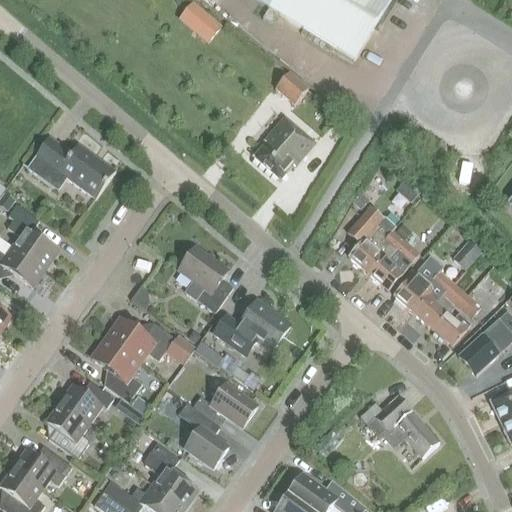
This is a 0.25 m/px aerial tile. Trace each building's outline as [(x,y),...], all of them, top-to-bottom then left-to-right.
[(251,0),(354,62),(391,0),(251,0)] [(208,45),(220,32),(191,8),(180,21),(208,45)] [(307,92),(288,76),(274,91),(294,108),(307,92)] [(298,166),(315,146),(284,120),(263,144),(265,146),(252,161),(279,184),(296,164),(298,166)] [(67,182),(95,202),(115,175),(77,148),(70,158),(47,142),(26,172),(58,194),(67,182)] [(462,165),(458,185),(468,187),(472,167),(462,165)] [(13,203),(2,195),(0,197),(0,211),(5,215),(13,203)] [(367,203),(358,196),(349,205),(358,213),(367,203)] [(44,273),(57,255),(31,236),(39,224),(16,208),(7,220),(12,223),(6,231),(19,240),(12,250),(44,273)] [(381,219),(380,220),(369,211),(347,236),(360,247),(348,261),(367,278),(382,260),(388,266),(405,246),(390,233),(393,230),(381,219)] [(395,234),(404,242),(411,235),(402,227),(395,234)] [(479,255),(466,243),(450,262),(463,273),(479,255)] [(387,295),(419,258),(405,246),(388,266),(382,260),(367,278),(387,295)] [(32,291),(44,273),(12,250),(5,259),(0,255),(0,276),(4,271),(32,291)] [(194,251),(178,273),(194,284),(185,296),(196,303),(214,317),(232,291),(221,283),(227,274),(194,251)] [(443,298),(452,287),(439,275),(430,286),(443,298)] [(427,300),(433,294),(415,279),(410,285),(408,283),(393,300),(412,317),(427,300)] [(457,310),(466,299),(452,287),(443,298),(457,310)] [(471,322),(480,311),(466,299),(457,310),(471,322)] [(436,307),(427,300),(412,317),(432,333),(446,316),(448,317),(453,312),(441,301),(436,307)] [(290,328),(287,326),(256,304),(239,327),(226,318),(212,337),(233,352),(237,346),(243,350),(251,349),(255,343),(271,355),(290,328)] [(0,334),(11,320),(0,312),(0,334)] [(511,320),(507,315),(498,323),(480,339),(481,339),(458,360),(475,379),(498,358),(511,345),(511,320)] [(453,322),(448,317),(446,316),(432,333),(451,350),(466,333),(470,328),(458,317),(453,322)] [(152,327),(144,339),(119,322),(105,342),(140,367),(147,357),(157,365),(163,356),(180,369),(193,351),(175,337),(173,342),(152,327)] [(130,380),(140,367),(105,342),(91,362),(112,377),(103,389),(127,407),(141,388),(130,380)] [(223,361),(206,350),(200,359),(216,371),(223,361)] [(192,355),(184,366),(192,371),(199,360),(192,355)] [(243,386),(249,378),(236,369),(230,377),(243,386)] [(105,413),(113,402),(89,385),(82,395),(72,388),(58,407),(88,428),(101,410),(105,413)] [(242,431),(257,410),(225,387),(210,408),(200,401),(193,411),(212,425),(219,415),(242,431)] [(252,406),(256,401),(237,387),(233,393),(252,406)] [(500,427),(511,420),(511,393),(489,405),(500,427)] [(422,462),(439,447),(398,400),(381,414),(375,407),(359,421),(379,443),(383,439),(393,450),(404,441),(422,462)] [(127,420),(133,411),(120,403),(114,411),(127,420)] [(81,438),(88,428),(58,407),(45,426),(55,432),(48,443),(77,463),(88,447),(87,443),(81,438)] [(205,435),(212,425),(186,407),(178,418),(197,432),(183,451),(213,472),(228,451),(205,435)] [(511,420),(500,427),(510,448),(511,447),(511,420)] [(184,511),(197,494),(171,475),(179,463),(156,447),(144,464),(144,468),(159,479),(152,488),(184,511)] [(71,471),(66,467),(42,450),(35,460),(25,453),(12,472),(42,493),(49,484),(57,490),(71,471)] [(35,503),(42,493),(12,472),(0,488),(0,491),(8,498),(0,509),(0,511),(42,511),(44,510),(35,503)] [(329,511),(337,502),(302,477),(287,498),(306,511),(329,511)] [(184,511),(152,488),(145,498),(136,491),(130,500),(110,485),(102,497),(122,511),(140,511),(142,509),(146,511),(184,511)] [(122,511),(102,497),(93,508),(98,511),(122,511)] [(306,511),(287,498),(276,511),(306,511)]
